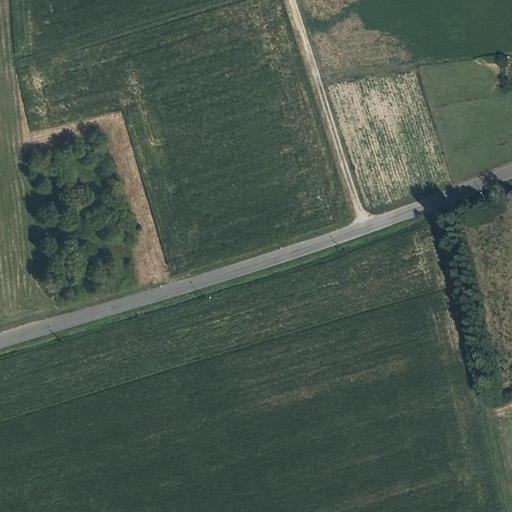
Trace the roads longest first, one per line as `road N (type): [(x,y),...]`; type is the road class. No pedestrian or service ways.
road 1 (residential): [(0,341),(368,228),(511,170)]
road 2 (track): [(368,228),(349,200),(286,0)]
